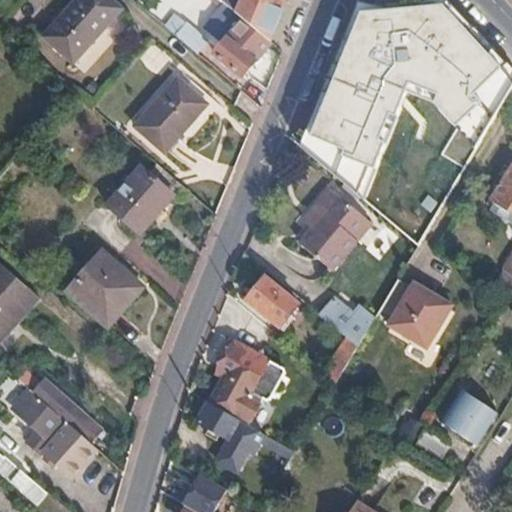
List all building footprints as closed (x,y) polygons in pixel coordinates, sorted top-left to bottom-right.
[(72,66),(121,12),(107,0),(77,0),(42,39),(72,66)] [(242,0),(240,4),(235,0),(219,0),(239,16),(244,20),(270,43),(287,0),(242,0)] [(364,9),(305,148),(403,234),(418,247),(511,87),(511,76),(444,3),(364,9)] [(270,45),(270,43),(244,20),(234,32),(227,40),(214,55),(241,78),(270,45)] [(175,35),(195,52),(206,40),(186,22),(175,35)] [(220,34),(227,40),(234,32),(228,26),(220,34)] [(166,156),(208,109),(178,81),(135,128),(166,156)] [(183,187),(158,164),(148,174),(140,167),(106,205),(140,235),(183,187)] [(511,276),(511,168),(491,198),(511,212),(511,256),(498,279),(506,284),(511,276)] [(330,268),(367,225),(325,188),(300,218),(311,227),(298,242),(330,268)] [(402,273),(418,247),(403,234),(384,257),(402,273)] [(253,284),(265,271),(245,254),(238,271),(251,283),(253,284)] [(109,329),(143,291),(102,255),(68,294),(109,329)] [(0,339),(2,341),(37,302),(9,277),(0,286),(0,339)] [(278,329),(298,307),(266,280),(247,302),(278,329)] [(412,288),(398,280),(377,315),(391,323),(389,328),(427,350),(453,308),(439,300),(437,304),(426,297),(427,294),(414,286),(412,288)] [(118,333),(133,344),(162,305),(148,294),(118,333)] [(437,304),(439,300),(427,294),(426,297),(437,304)] [(357,349),(370,328),(353,314),(338,332),(345,339),(357,349)] [(321,374),(336,385),(357,349),(345,339),(321,374)] [(280,369),(237,343),(218,374),(225,378),(210,406),(249,428),(280,369)] [(25,374),(18,382),(31,394),(87,443),(99,431),(43,383),(40,387),(25,374)] [(72,479),(97,451),(87,443),(31,394),(11,416),(34,436),(27,444),(41,456),(43,453),(46,456),(56,465),(72,479)] [(473,446),(494,415),(466,396),(457,409),(451,406),(439,424),(473,446)] [(253,455),(265,437),(249,428),(210,406),(199,424),(211,431),(206,437),(218,444),(222,437),(253,455)] [(294,454),(299,446),(272,431),(268,439),(294,454)] [(416,447),(438,462),(448,447),(426,432),(416,447)] [(289,463),(294,454),(268,439),(265,437),(253,455),(265,462),(271,452),(289,463)] [(304,460),(294,454),(289,463),(288,464),(298,470),(304,460)] [(53,470),(56,465),(46,456),(42,461),(53,470)] [(27,470),(15,482),(40,507),(52,495),(27,470)] [(198,473),(181,502),(185,505),(196,511),(213,511),(227,490),(198,473)]
